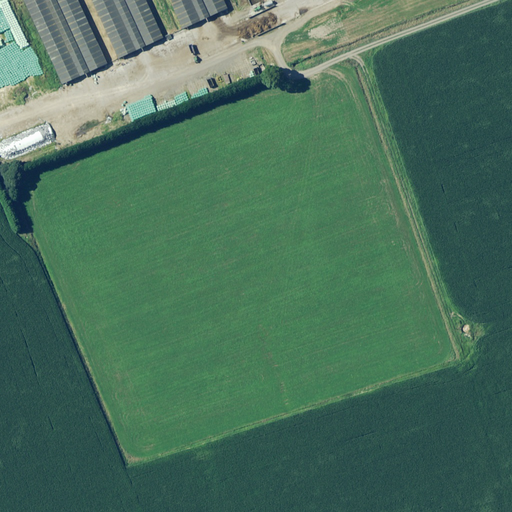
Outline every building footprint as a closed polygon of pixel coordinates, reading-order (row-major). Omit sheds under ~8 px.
[(80,76),(44,0),(23,0),(62,84),(80,76)] [(44,0),(80,76),(107,64),(77,0),(44,0)] [(135,50),(112,0),(91,0),(118,58),(135,50)] [(112,0),(135,50),(163,37),(145,0),(112,0)] [(200,21),(190,0),(169,0),(183,29),(200,21)] [(190,0),(200,21),(229,8),(225,0),(190,0)]
